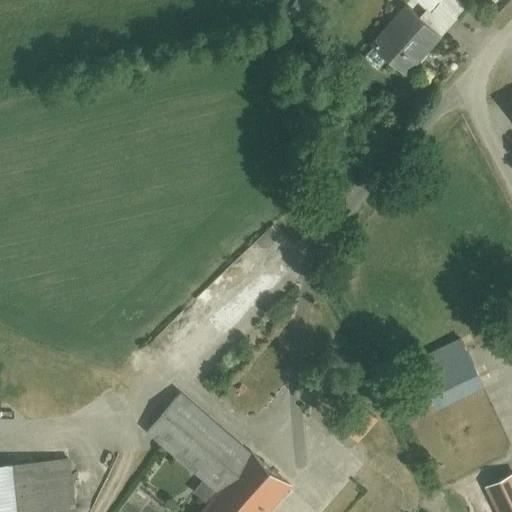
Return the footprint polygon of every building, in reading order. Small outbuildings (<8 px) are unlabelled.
[(407,0),(371,36),(398,64),(464,0),(438,0),(440,2),(428,14),(414,0),(407,0)] [(112,315),(81,347),(117,382),(148,350),(112,315)] [(499,449),(451,346),(413,364),(461,467),(499,449)] [(256,511),(284,478),(172,385),(139,426),(205,480),(178,511),(256,511)] [(364,405),(344,428),(365,446),(384,422),(364,405)] [(74,511),(71,461),(0,465),(0,511),(74,511)] [(511,473),(507,462),(484,473),(498,503),(486,509),(487,511),(509,511),(505,501),(511,497),(511,473)] [(382,511),(390,502),(354,474),(325,511),(382,511)]
